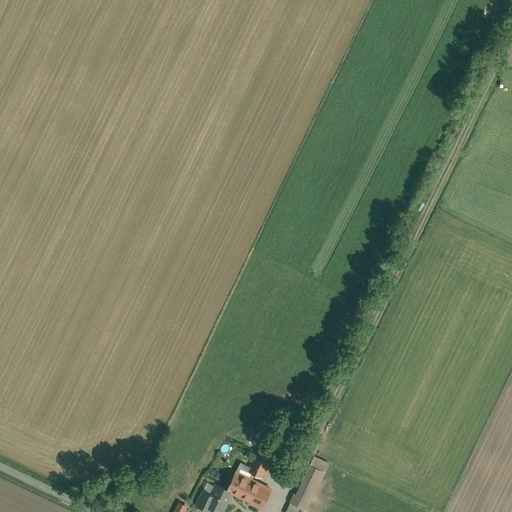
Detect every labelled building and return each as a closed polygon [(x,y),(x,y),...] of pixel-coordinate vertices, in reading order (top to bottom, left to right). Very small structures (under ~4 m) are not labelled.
[(277,438),(285,442),(291,428),(283,425),(277,438)] [(270,449),(259,444),(249,464),(261,469),(270,449)] [(321,477),(331,456),(316,449),(298,487),(296,486),(291,495),(292,495),(302,500),(309,503),(321,477)] [(241,454),(235,451),(231,457),(238,461),(241,454)] [(273,482),(237,465),(228,483),(235,486),(263,501),(273,482)] [(224,507),(235,486),(228,483),(216,477),(211,487),(205,484),(197,499),(207,504),(209,500),(224,507)] [(295,511),(296,511),(302,500),(292,495),(288,504),(286,508),(295,511)] [(184,511),(186,504),(176,501),(172,511),(184,511)]
